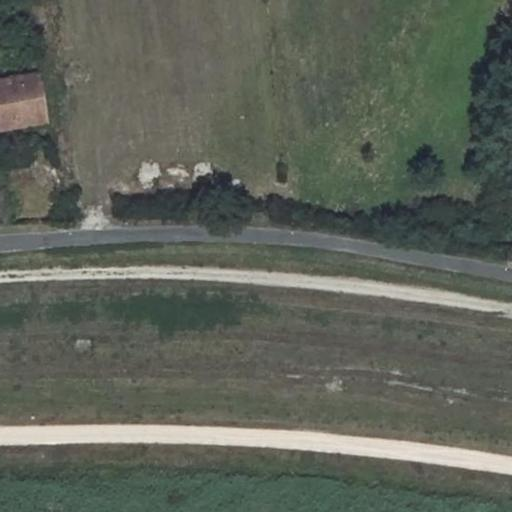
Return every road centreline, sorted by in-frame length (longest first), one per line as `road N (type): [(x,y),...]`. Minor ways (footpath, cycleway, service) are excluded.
road 1 (unclassified): [(0,244),(191,233),(293,238),(511,275)]
road 2 (track): [(511,312),(208,271),(0,277)]
